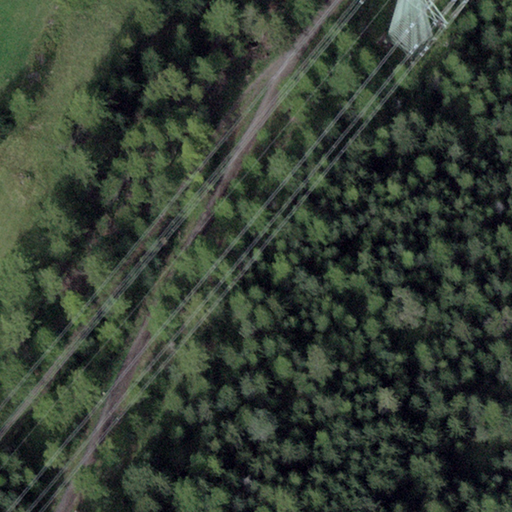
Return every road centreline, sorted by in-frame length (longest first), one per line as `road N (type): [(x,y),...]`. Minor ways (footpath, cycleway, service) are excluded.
road 1 (track): [(330,0),(257,90),(58,511)]
road 2 (track): [(0,435),(257,90)]
